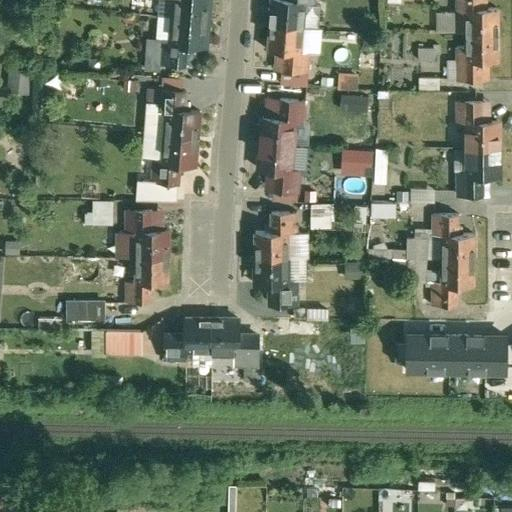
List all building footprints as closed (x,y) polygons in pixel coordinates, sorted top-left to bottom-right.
[(177,0),(176,18),(208,20),(209,0),(177,0)] [(273,0),(272,24),(304,26),(306,2),(315,2),(314,0),(273,0)] [(483,0),(458,0),(458,32),(467,32),(467,34),(500,34),(499,8),(483,8),(483,0)] [(440,4),(420,4),(420,15),(440,15),(440,4)] [(208,20),(176,18),(174,43),(171,42),(171,50),(164,49),(163,62),(188,64),(190,44),(206,45),(208,20)] [(304,26),(272,24),(269,50),(285,51),(284,71),(309,73),(310,60),(303,59),(304,52),(302,51),(304,26)] [(500,34),(467,34),(467,46),(458,46),(458,80),(484,79),(484,60),(500,60),(500,34)] [(171,42),(149,41),(146,68),(160,70),(161,62),(163,62),(164,49),(171,50),(171,42)] [(435,48),(420,48),(420,59),(435,60),(435,53),(441,53),(441,44),(435,44),(435,48)] [(342,73),(341,87),(356,87),(357,73),(342,73)] [(441,77),(421,77),(421,88),(441,89),(441,77)] [(186,91),(161,89),(160,101),(167,102),(166,110),(168,110),(166,134),(166,135),(198,138),(200,112),(184,110),(186,91)] [(445,92),(424,92),(424,101),(444,101),(445,92)] [(340,94),(340,109),(366,110),(366,95),(340,94)] [(307,100),(282,98),(280,118),(264,116),(262,142),(294,145),(296,120),(298,120),(299,112),(306,113),(307,100)] [(484,101),(459,101),(458,125),(468,125),(468,147),(500,147),(500,121),(484,121),(484,101)] [(198,138),(166,135),(166,134),(165,134),(163,159),(161,158),(160,166),(154,166),(153,180),(152,181),(179,183),(181,163),(197,165),(199,138),(198,138)] [(294,145),(262,142),(260,168),(276,170),(274,189),(299,191),(300,178),(294,178),(294,170),(292,170),(294,145)] [(500,147),(468,147),(468,172),(466,172),(466,180),(459,180),(459,193),(484,193),(484,173),(500,173),(500,147)] [(371,151),(351,150),(350,170),(370,171),(371,151)] [(179,183),(152,181),(153,180),(144,179),(142,199),(178,200),(179,183)] [(409,187),(409,200),(433,201),(433,187),(409,187)] [(112,223),(112,199),(92,199),(92,211),(83,211),(83,223),(112,223)] [(396,200),(373,200),(372,214),(396,214),(396,200)] [(309,226),(332,226),(332,202),(310,202),(309,226)] [(154,210),(128,210),(128,222),(135,222),(135,230),(137,230),(137,255),(169,255),(169,229),(153,229),(154,210)] [(298,211),(273,211),(273,230),(257,230),(257,256),(289,257),(288,232),(291,232),(291,224),(298,224),(298,211)] [(460,213),(434,213),(434,238),(443,238),(443,258),(443,259),(475,259),(476,233),(460,233),(460,213)] [(429,232),(416,231),(416,238),(408,237),(408,249),(408,258),(428,258),(429,238),(429,232)] [(434,238),(429,238),(428,258),(443,258),(443,238),(434,238)] [(408,249),(369,248),(369,257),(395,258),(408,258),(408,249)] [(0,254),(0,314),(1,315),(2,281),(16,281),(17,272),(6,272),(6,261),(26,262),(26,255),(0,254)] [(169,255),(137,255),(137,280),(128,280),(127,301),(153,301),(153,281),(169,281),(169,255)] [(289,257),(257,256),(257,282),(273,282),(273,302),(298,303),(298,258),(289,258),(289,257)] [(408,258),(395,258),(394,277),(407,277),(407,280),(427,281),(427,270),(428,258),(408,258)] [(475,259),(443,259),(443,271),(443,281),(434,281),(433,304),(459,305),(459,285),(475,285),(475,259)] [(427,270),(427,281),(427,282),(427,281),(434,281),(443,281),(443,271),(427,270)] [(65,319),(104,319),(104,298),(65,298),(65,319)] [(213,317),(186,317),(186,333),(166,333),(166,359),(180,359),(180,352),(188,352),(188,350),(212,350),(213,317)] [(239,317),(213,317),(212,350),(237,350),(237,353),(245,353),(245,360),(258,360),(259,334),(239,333),(239,317)] [(142,330),(108,329),(108,351),(142,351),(142,330)] [(91,330),(90,349),(102,349),(102,330),(91,330)] [(408,370),(506,371),(507,335),(409,333),(408,370)]
